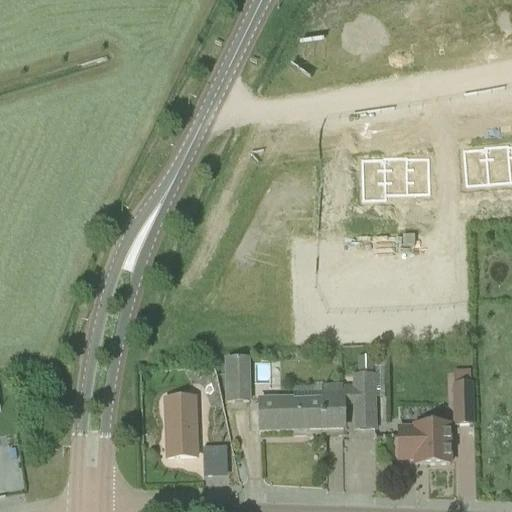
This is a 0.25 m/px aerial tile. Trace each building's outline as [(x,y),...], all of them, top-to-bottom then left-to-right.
[(484,150),(484,152),(485,152),(488,188),(510,186),(507,150),(508,150),(508,149),(484,150)] [(488,188),(485,152),(484,152),(462,153),(465,190),(488,188)] [(405,162),(406,162),(406,161),(382,161),(383,163),(384,199),(406,198),(405,162)] [(406,162),(405,162),(406,198),(429,198),(428,161),(406,162)] [(362,199),(384,199),(383,163),(361,163),(362,199)] [(490,211),(491,222),(499,221),(499,210),(490,211)] [(491,222),(490,211),(481,212),(482,223),(491,222)] [(385,230),(376,231),(377,241),(385,241),(385,230)] [(407,241),(407,230),(398,230),(399,241),(407,241)] [(407,230),(407,241),(416,240),(416,230),(407,230)] [(259,403),(260,434),(342,433),(342,407),(354,407),(354,433),(374,432),(373,378),(372,378),(371,360),(356,360),(356,379),(353,379),(353,392),(341,392),(341,391),(322,391),(322,404),(292,405),(292,402),(259,403)] [(226,406),(248,405),(247,363),(225,364),(226,406)] [(472,388),(470,388),(469,373),(452,374),(453,389),(451,389),(452,432),(473,431),(472,388)] [(165,404),(168,461),(195,460),(193,403),(165,404)] [(414,430),(398,432),(398,464),(414,463),(414,469),(449,468),(448,429),(414,430)] [(202,450),(203,480),(228,478),(226,449),(202,450)]
